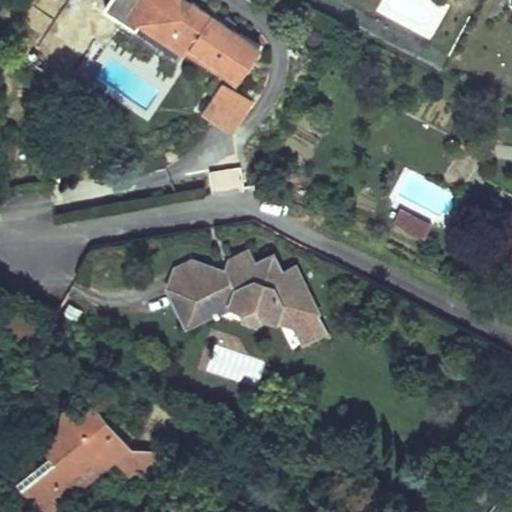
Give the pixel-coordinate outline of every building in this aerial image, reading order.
[(261,44),(192,0),(139,0),(135,7),(154,19),(148,27),(187,53),(193,44),(240,75),(261,44)] [(154,19),(135,7),(129,15),(148,27),(154,19)] [(240,75),(193,44),(187,53),(225,78),(224,80),(233,87),(240,75)] [(359,54),(355,61),(365,66),(369,59),(359,54)] [(233,87),(224,80),(204,111),(233,130),(253,100),(233,87)] [(272,171),(291,182),(299,168),(280,157),(272,171)] [(400,208),(394,220),(406,227),(412,213),(400,208)] [(433,224),(412,213),(406,227),(426,237),(433,224)] [(255,264),(248,250),(229,260),(226,271),(229,276),(255,264)] [(255,264),(229,276),(226,271),(212,265),(169,286),(184,319),(213,304),(216,310),(213,312),(215,317),(219,315),(218,310),(232,304),(247,309),(256,304),(261,313),(292,325),(303,346),(327,334),(317,313),(318,312),(295,266),(282,273),(273,255),(255,264)] [(212,265),(194,257),(173,267),(169,286),(212,265)] [(42,321),(8,302),(0,315),(0,320),(32,339),(42,321)] [(213,304),(184,319),(187,324),(213,312),(216,310),(213,304)] [(134,447),(96,400),(92,404),(62,401),(60,428),(42,442),(50,452),(19,478),(45,511),(50,511),(117,461),(129,476),(143,476),(173,452),(173,451),(134,447)]
